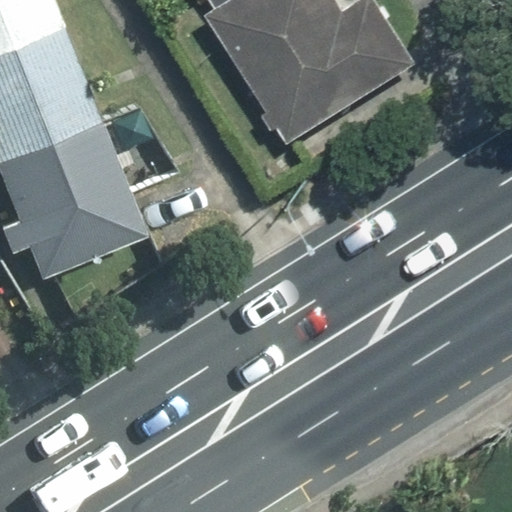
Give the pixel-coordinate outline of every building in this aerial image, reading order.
[(0,0),(0,52),(69,26),(58,0),(0,0)] [(331,0),(230,0),(203,17),(281,144),(418,61),(380,0),(358,0),(339,12),(331,0)] [(0,159),(104,120),(69,26),(0,52),(0,159)] [(104,120),(0,159),(0,175),(40,281),(150,239),(104,120)] [(511,511),(511,494),(494,505),(497,511),(511,511)]
